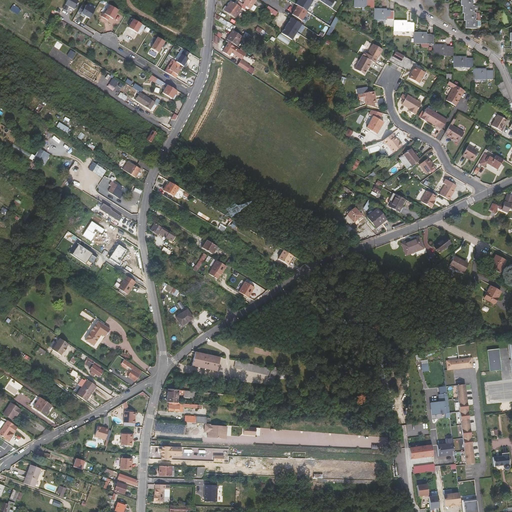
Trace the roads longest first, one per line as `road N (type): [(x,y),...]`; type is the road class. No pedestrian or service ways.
road 1 (residential): [(432,218),(307,267),(160,375)]
road 2 (residential): [(194,93),(151,178),(142,219),(160,375)]
road 3 (residential): [(160,375),(0,468)]
road 4 (residential): [(389,78),(396,122),(431,142),(444,166),(481,194)]
road 5 (residential): [(160,375),(142,457),(141,511)]
road 6 (residential): [(511,97),(496,61),(418,11)]
